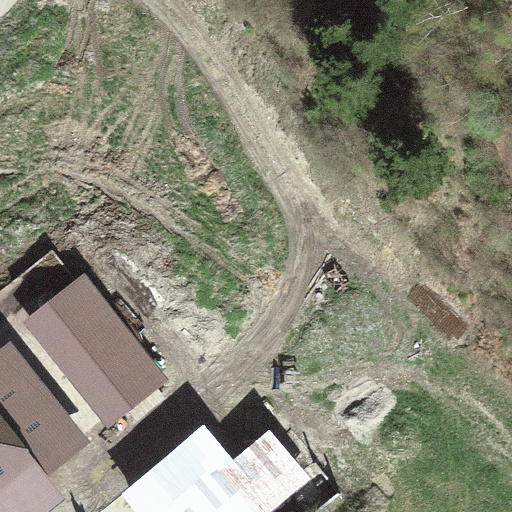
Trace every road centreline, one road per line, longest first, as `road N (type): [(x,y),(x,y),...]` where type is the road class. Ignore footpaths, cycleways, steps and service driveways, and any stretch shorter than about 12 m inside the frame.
road 1 (track): [(147,0),(232,109),(320,253),(310,305),(267,359),(208,411)]
road 2 (track): [(0,334),(26,333),(139,443)]
